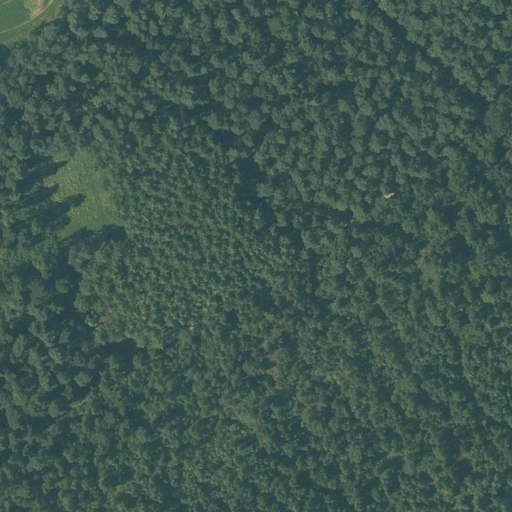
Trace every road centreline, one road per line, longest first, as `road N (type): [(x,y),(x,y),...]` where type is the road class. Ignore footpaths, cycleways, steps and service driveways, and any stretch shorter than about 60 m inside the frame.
road 1 (track): [(67,0),(0,44),(26,155),(4,194),(0,291)]
road 2 (track): [(511,105),(381,0)]
